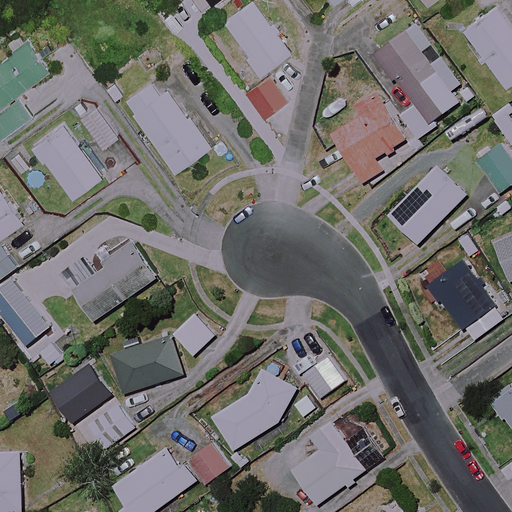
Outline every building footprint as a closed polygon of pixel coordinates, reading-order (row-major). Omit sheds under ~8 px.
[(291,53),(255,1),(225,21),(261,73),(291,53)] [(511,82),(511,27),(496,6),(463,30),(506,87),(511,82)] [(461,103),(408,31),(373,57),(392,83),(398,78),(417,104),(402,115),(420,139),(438,126),(435,122),(461,103)] [(16,97),(51,71),(23,32),(8,43),(14,51),(0,60),(0,135),(3,138),(31,117),(16,97)] [(289,101),(271,75),(247,91),(264,117),(289,101)] [(160,94),(151,82),(124,103),(178,172),(212,146),(167,88),(160,94)] [(377,159),(388,152),(390,155),(398,150),(397,147),(407,141),(378,94),(363,103),(355,108),(360,115),(332,132),(344,152),(363,183),(384,170),(377,159)] [(90,113),(82,102),(72,110),(103,148),(121,133),(99,106),(90,113)] [(511,119),(509,115),(511,112),(511,110),(508,105),(499,111),(491,117),(511,146),(511,119)] [(103,178),(64,123),(31,146),(42,162),(46,159),(73,198),(103,178)] [(511,185),(511,157),(502,143),(477,159),(500,193),(511,185)] [(31,168),(18,149),(8,156),(21,175),(31,168)] [(469,195),(440,167),(392,215),(420,244),(469,195)] [(0,239),(25,223),(2,189),(0,190),(0,239)] [(468,234),(457,243),(470,258),(480,249),(468,234)] [(511,235),(496,243),(511,275),(511,235)] [(34,301),(65,278),(59,270),(79,256),(70,244),(20,281),(34,301)] [(158,281),(133,244),(108,262),(110,266),(75,290),(97,322),(158,281)] [(464,260),(430,285),(428,287),(442,306),(444,305),(473,343),(507,319),(464,260)] [(219,335),(197,313),(176,334),(197,356),(219,335)] [(186,374),(173,334),(116,353),(129,393),(186,374)] [(348,379),(330,355),(302,376),(320,400),(348,379)] [(300,387),(267,369),(254,392),(215,416),(235,447),(282,421),(300,387)] [(511,382),(491,397),(511,426),(511,382)] [(318,408),(309,395),(293,407),(303,419),(318,408)] [(33,408),(26,397),(7,408),(13,419),(33,408)] [(138,426),(115,400),(87,424),(109,450),(138,426)] [(363,431),(348,442),(333,420),(311,436),(321,450),(295,469),(320,504),(362,474),(383,459),(363,431)] [(206,486),(233,466),(228,459),(213,439),(187,458),(189,462),(184,466),(170,447),(115,486),(129,505),(124,508),(127,511),(156,511),(201,480),(206,486)] [(0,511),(25,511),(22,451),(0,452),(0,511)]
